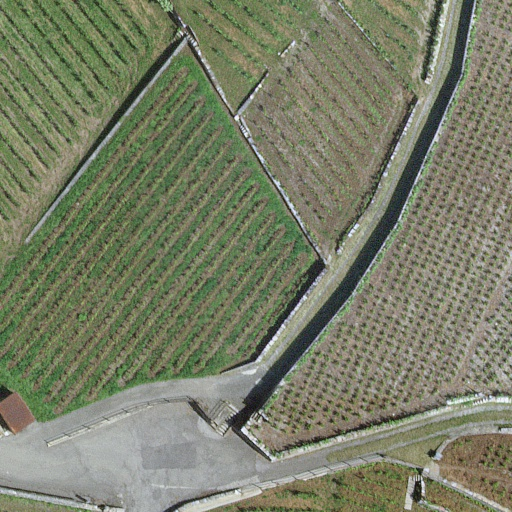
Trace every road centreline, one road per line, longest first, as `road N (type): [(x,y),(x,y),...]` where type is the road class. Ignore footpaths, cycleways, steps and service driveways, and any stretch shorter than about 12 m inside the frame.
road 1 (track): [(0,454),(128,399),(254,376),(273,359),(380,219),(416,143),(460,0)]
road 2 (track): [(142,476),(279,468),(411,429),(511,415)]
